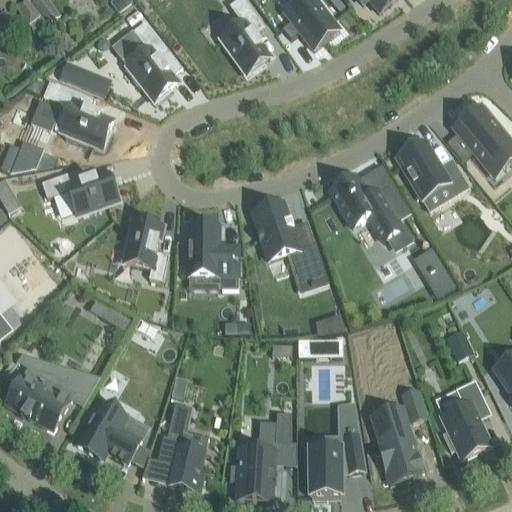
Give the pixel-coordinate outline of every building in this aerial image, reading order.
[(0,0),(0,17),(15,7),(9,0),(0,0)] [(45,0),(39,0),(30,7),(40,20),(48,30),(61,20),(45,0)] [(292,26),(283,33),(292,44),(301,37),(314,55),(341,34),(313,0),(306,0),(285,17),(292,26)] [(337,0),(327,0),(340,15),(346,10),(337,0)] [(356,0),(364,9),(369,5),(380,17),(400,0),(356,0)] [(30,7),(26,1),(15,9),(30,28),(40,20),(30,7)] [(243,28),(222,43),(250,81),(264,71),(262,69),(265,67),(271,63),(266,57),(255,40),(265,33),(243,1),(230,10),(243,28)] [(144,49),(124,65),(129,72),(126,75),(140,94),(144,90),(158,108),(171,97),(169,95),(172,92),(178,88),(173,81),(183,73),(146,26),(134,36),(144,49)] [(67,67),(61,82),(91,94),(97,80),(67,67)] [(50,86),(44,101),(65,109),(55,133),(67,138),(65,142),(86,151),(88,146),(105,153),(112,138),(110,137),(111,133),(114,126),(107,124),(91,117),(96,105),(50,86)] [(511,147),(481,110),(454,133),(458,138),(473,157),(487,174),(511,153),(511,147)] [(426,147),(398,164),(422,205),(449,188),(455,197),(459,194),(467,189),(452,164),(441,171),(433,159),(426,147)] [(79,175),(43,188),(48,203),(69,196),(77,220),(121,205),(115,189),(113,189),(111,186),(109,179),(102,182),(83,188),(79,175)] [(349,186),(330,197),(353,232),(369,222),(384,246),(387,244),(402,235),(395,224),(406,217),(389,190),(369,202),(361,190),(356,183),(349,187),(349,186)] [(15,202),(4,184),(0,186),(0,203),(3,209),(15,202)] [(284,209),(253,220),(261,242),(258,243),(260,247),(262,246),(269,265),(288,259),(291,258),(303,296),(330,286),(316,248),(315,248),(299,254),(291,231),(284,209)] [(136,223),(125,268),(152,274),(150,284),(164,287),(170,260),(157,257),(160,245),(163,232),(156,230),(152,229),(152,227),(136,223)] [(190,231),(189,281),(223,280),(223,295),(239,295),(239,251),(226,251),(219,251),(219,248),(219,231),(190,231)] [(444,272),(427,282),(439,303),(456,292),(444,272)] [(125,336),(131,325),(108,312),(102,323),(125,336)] [(0,345),(13,335),(0,318),(0,345)] [(342,321),(316,329),(318,341),(347,336),(344,336),(339,323),(342,322),(342,321)] [(251,328),(235,328),(235,339),(251,339),(251,328)] [(463,336),(447,344),(458,367),(474,359),(463,336)] [(343,344),(330,345),(330,362),(343,362),(343,344)] [(299,345),(299,362),(317,362),(317,345),(299,345)] [(68,387),(64,393),(28,373),(7,410),(54,437),(74,401),(76,403),(88,381),(76,377),(71,384),(69,382),(67,386),(68,387)] [(177,381),(172,400),(184,403),(188,384),(177,381)] [(511,382),(503,388),(511,400),(511,382)] [(443,421),(441,422),(449,437),(443,439),(452,457),(457,455),(462,465),(492,450),(480,425),(492,420),(476,386),(456,395),(464,411),(443,421)] [(418,395),(403,400),(411,428),(427,423),(418,395)] [(102,408),(78,450),(104,465),(108,457),(128,469),(130,465),(140,448),(142,444),(122,433),(128,423),(102,408)] [(164,441),(158,466),(175,470),(171,488),(180,490),(179,493),(199,498),(204,477),(200,476),(208,442),(187,437),(193,413),(176,409),(168,442),(164,441)] [(306,454),(305,476),(309,476),(310,502),(314,502),(314,505),(328,505),(328,502),(343,501),(343,476),(349,475),(349,479),(366,476),(355,409),(339,412),(340,442),(340,454),(314,454),(306,454)] [(277,428),(275,448),(292,449),(292,448),(291,419),(277,418),(277,428)] [(407,428),(377,438),(383,455),(380,456),(390,489),(421,480),(419,475),(422,475),(407,428)] [(140,448),(130,465),(144,473),(151,454),(140,448)] [(231,471),(230,486),(238,487),(237,505),(273,507),(275,469),(276,456),(258,455),(240,454),(239,471),(231,471)]
